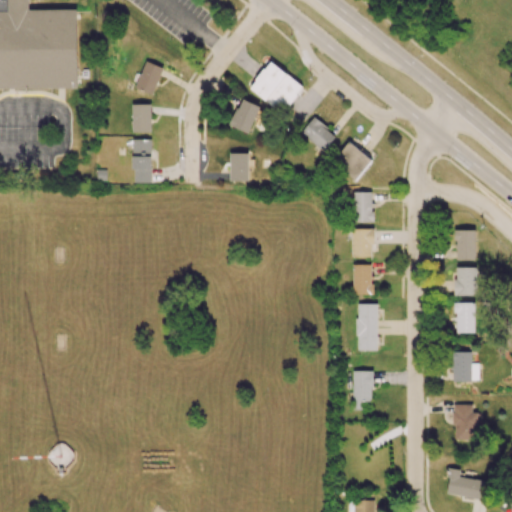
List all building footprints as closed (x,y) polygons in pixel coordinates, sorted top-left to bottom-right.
[(0,0),(0,88),(77,88),(77,9),(28,10),(28,0),(0,0)] [(152,95),(163,67),(145,61),(135,88),(152,95)] [(303,87),(271,61),(249,87),(281,113),(303,87)] [(248,133),(260,106),(241,98),(229,125),(248,133)] [(151,104),(132,104),(132,132),(151,132),(151,104)] [(336,136),(314,117),(301,132),(323,151),(336,136)] [(132,139),(133,182),(151,182),(151,139),(132,139)] [(358,179),(371,157),(346,142),(333,165),(358,179)] [(230,153),(230,181),(249,180),(249,167),(252,167),(252,152),(230,153)] [(372,192),(353,192),(354,222),(373,221),(372,192)] [(372,228),(351,228),(351,256),(372,256),(372,228)] [(476,230),(455,230),(455,259),(475,260),(476,230)] [(372,264),(352,265),(353,295),(372,294),(372,264)] [(477,267),(455,267),(454,297),(476,297),(477,267)] [(377,304),(356,303),(356,350),(377,350),(377,304)] [(474,332),(474,303),(455,303),(455,332),(474,332)] [(473,352),(452,352),(452,381),(477,381),(477,368),(472,368),(473,352)] [(372,371),(352,370),(352,409),(363,409),(363,401),(372,401),(372,371)] [(477,412),(472,412),(472,404),(454,404),(453,439),(477,439),(477,412)] [(460,469),(449,468),(445,494),(482,499),(485,480),(459,477),(460,469)] [(372,511),(373,500),(347,500),(347,511),(372,511)]
